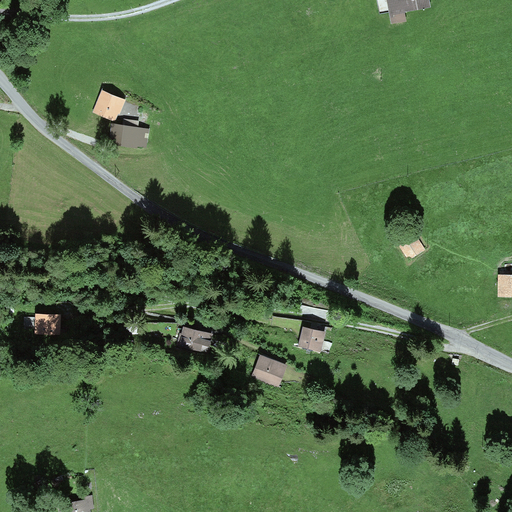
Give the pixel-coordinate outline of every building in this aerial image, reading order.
[(388,0),(392,21),(404,19),(403,13),(406,12),(406,9),(421,6),(420,0),(388,0)] [(103,94),(96,111),(112,117),(115,110),(119,112),(123,102),(103,94)] [(113,143),(144,147),(146,131),(116,126),(113,143)] [(400,243),(410,258),(422,250),(413,236),(400,243)] [(511,294),(511,277),(500,278),(500,294),(511,294)] [(38,328),(37,331),(57,332),(58,317),(38,316),(38,318),(32,318),(32,328),(38,328)] [(185,329),(182,344),(207,350),(210,335),(185,329)] [(304,330),(301,344),(319,349),(322,338),(318,337),(318,333),(304,330)] [(223,334),(220,339),(230,344),(233,338),(223,334)] [(276,382),(278,376),(274,374),(278,364),(263,358),(256,375),(276,382)] [(77,502),(74,503),(75,511),(87,511),(86,502),(91,501),(90,496),(78,497),(79,502),(77,502)] [(65,511),(75,511),(74,503),(69,503),(69,499),(61,500),(62,505),(60,505),(61,510),(65,509),(65,511)]
